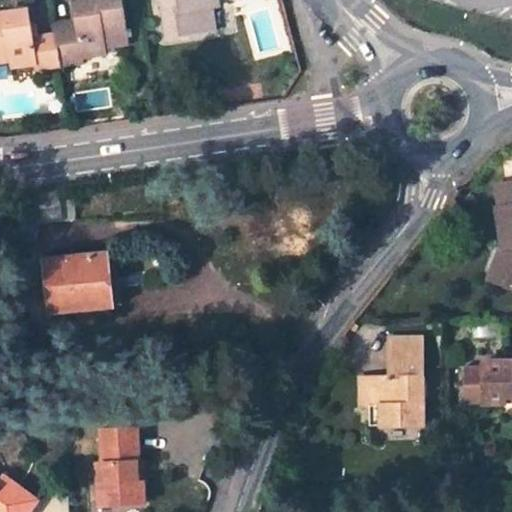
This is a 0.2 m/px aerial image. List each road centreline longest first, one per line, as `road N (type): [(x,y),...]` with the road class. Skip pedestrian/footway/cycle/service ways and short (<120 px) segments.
road 1 (residential): [(230,511),(251,441),(418,199),(428,157)]
road 2 (tertiary): [(381,112),(0,165)]
road 3 (tertiary): [(487,97),(472,65),(440,50),(405,58),(392,70)]
